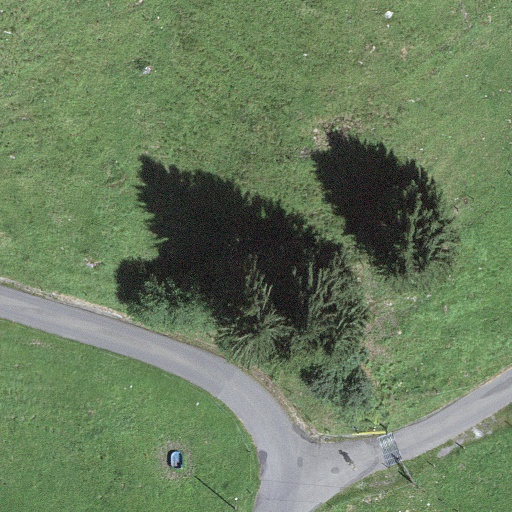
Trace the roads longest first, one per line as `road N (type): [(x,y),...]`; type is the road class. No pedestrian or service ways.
road 1 (unclassified): [(288,474),(276,427),(229,378),(148,343),(0,298)]
road 2 (unclassified): [(288,474),(395,447),(511,380)]
